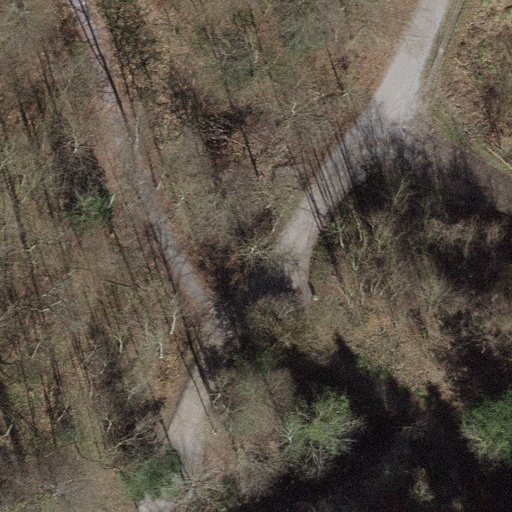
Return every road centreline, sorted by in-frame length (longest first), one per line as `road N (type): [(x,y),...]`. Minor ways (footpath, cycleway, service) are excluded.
road 1 (track): [(366,132),(227,328),(154,511)]
road 2 (track): [(366,132),(511,200)]
road 3 (track): [(366,132),(436,0)]
